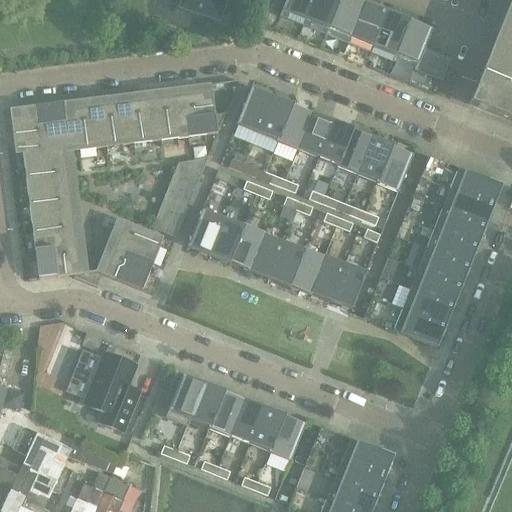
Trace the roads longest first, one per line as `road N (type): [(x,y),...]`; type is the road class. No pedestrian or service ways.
road 1 (unclassified): [(511,158),(257,53),(0,87)]
road 2 (unclassified): [(0,235),(14,304),(72,300),(426,437)]
road 3 (unclassified): [(426,437),(511,230)]
